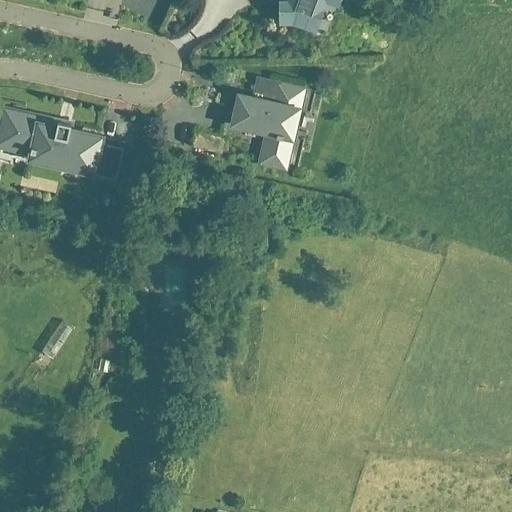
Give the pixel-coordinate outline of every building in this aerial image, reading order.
[(297,0),(296,4),(280,4),(280,25),(292,25),(315,33),(322,14),(314,11),(317,0),(297,0)] [(265,102),(252,99),(239,96),(233,123),(268,131),(262,160),(285,165),(302,90),(269,83),(265,102)] [(116,180),(123,148),(99,142),(99,138),(69,132),(71,124),(58,121),(58,123),(6,111),(0,135),(0,144),(33,152),(32,158),(83,169),(83,173),(116,180)] [(197,114),(195,126),(216,129),(217,116),(197,114)] [(222,114),(218,131),(229,134),(233,116),(222,114)] [(197,132),(193,146),(214,151),(218,137),(197,132)]
